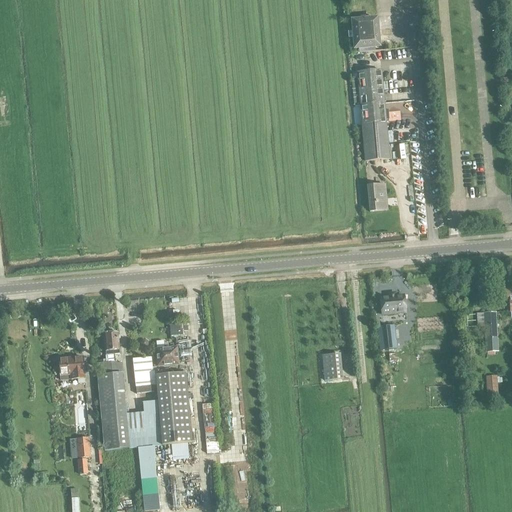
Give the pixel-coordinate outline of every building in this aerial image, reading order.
[(377,19),(352,21),(354,49),(359,49),(359,53),(376,51),(375,47),(379,47),(377,19)] [(351,79),(352,93),(383,90),(381,70),(352,73),(353,79),(351,79)] [(354,107),(355,107),(384,105),(383,90),(352,93),(354,107)] [(386,124),(384,105),(355,107),(356,126),(362,126),(386,124)] [(389,159),(388,142),(393,141),(392,129),(387,130),(386,124),(362,126),(365,162),(389,159)] [(370,212),(387,210),(385,186),(367,187),(370,212)] [(511,287),(501,288),(502,300),(509,300),(509,312),(511,312),(511,287)] [(382,315),(405,313),(404,296),(380,298),(382,315)] [(496,313),(484,314),(485,331),(487,352),(498,352),(497,339),(496,313)] [(186,324),(170,325),(171,337),(183,335),(183,330),(187,330),(186,324)] [(380,352),(396,350),(394,326),(378,328),(380,352)] [(99,375),(97,376),(104,451),(128,449),(130,448),(122,363),(119,363),(117,363),(116,359),(115,359),(115,354),(118,354),(120,354),(118,336),(118,333),(104,334),(106,355),(106,360),(103,360),(103,363),(101,364),(98,364),(99,375)] [(149,344),(148,341),(144,339),(141,341),(140,344),(141,347),(144,349),(147,347),(149,344)] [(178,365),(176,349),(168,350),(168,347),(164,347),(165,350),(157,350),(158,366),(178,365)] [(325,381),(343,379),(340,355),(323,357),(325,381)] [(61,381),(78,379),(79,383),(85,383),(83,357),(59,360),(61,381)] [(153,386),(156,386),(154,372),(153,372),(151,358),(134,360),(136,387),(153,386)] [(192,443),(186,374),(156,376),(162,446),(192,443)] [(496,378),(496,375),(485,376),(486,400),(497,399),(496,383),(502,382),(501,378),(496,378)] [(348,402),(348,398),(348,395),(347,392),(346,389),(343,387),(341,385),(338,383),(336,382),(332,382),(329,382),(326,383),(322,385),(320,387),(318,389),(316,392),(316,395),(315,398),(316,401),(316,404),(318,406),(320,409),(322,411),(325,413),(327,414),(331,414),(334,414),(337,414),(340,412),(343,410),(345,408),(347,405),(348,402)] [(153,386),(136,387),(137,394),(154,393),(153,386)] [(76,440),(78,459),(91,458),(89,439),(76,440)] [(79,475),(88,475),(87,460),(78,461),(79,475)] [(71,498),(79,498),(78,489),(71,490),(71,498)]
